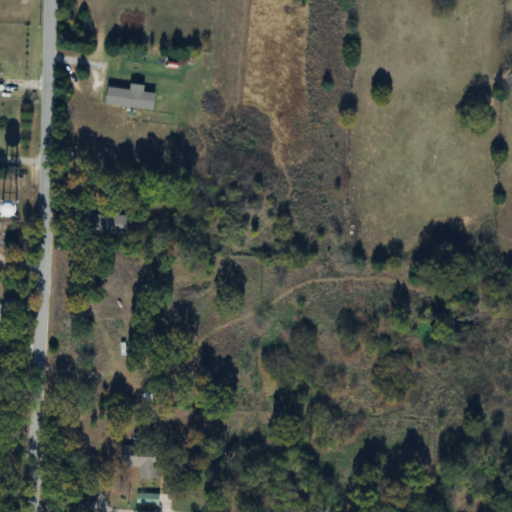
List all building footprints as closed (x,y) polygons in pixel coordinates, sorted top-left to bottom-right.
[(127,217),(93,217),(93,235),(127,235),(127,217)] [(231,276),(244,277),(245,268),(233,266),(231,276)] [(111,351),(111,316),(88,316),(88,351),(111,351)] [(157,481),(159,449),(121,447),(120,468),(140,469),(139,480),(157,481)] [(159,494),(137,494),(137,507),(159,507),(159,494)]
